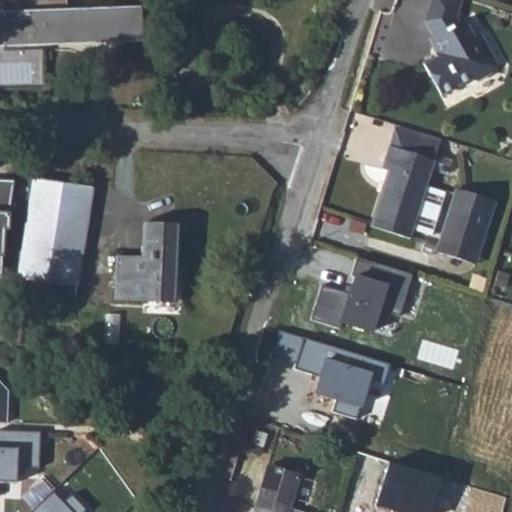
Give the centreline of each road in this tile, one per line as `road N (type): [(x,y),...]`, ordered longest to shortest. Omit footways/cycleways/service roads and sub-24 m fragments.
road 1 (residential): [(197,511),(322,144)]
road 2 (residential): [(322,144),(0,121)]
road 3 (residential): [(363,0),(322,144)]
